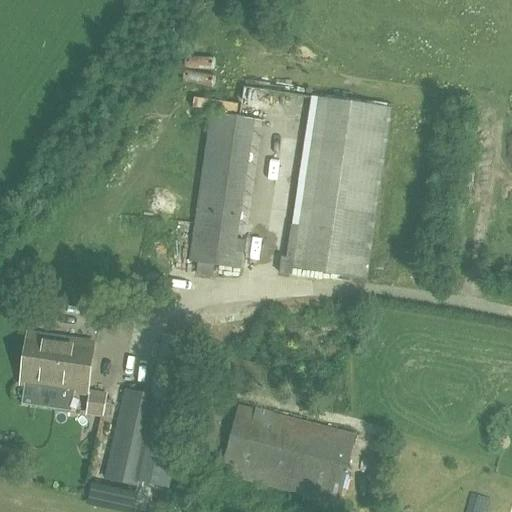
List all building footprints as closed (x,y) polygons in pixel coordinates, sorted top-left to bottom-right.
[(222,89),(223,79),(192,74),(191,84),(222,89)] [(389,109),(314,98),(291,259),(282,257),(280,273),(288,275),(290,268),(365,279),(389,109)] [(210,113),(190,262),(197,263),(196,275),(213,277),(214,266),(242,270),(247,240),(238,239),(255,119),(241,117),(210,113)] [(21,385),(88,395),(96,341),(28,332),(21,385)] [(114,449),(108,477),(143,485),(144,480),(170,486),(189,403),(202,342),(164,334),(150,395),(125,389),(123,397),(112,448),(114,449)] [(207,356),(189,447),(206,450),(217,452),(228,393),(230,385),(227,384),(234,357),(236,352),(209,345),(207,356)] [(264,393),(271,367),(234,357),(227,384),(230,385),(264,393)] [(93,413),(112,417),(114,403),(95,400),(93,413)] [(227,451),(223,468),(230,470),(228,476),(242,479),(327,502),(327,507),(337,509),(339,502),(340,503),(358,435),(239,404),(227,451)]
